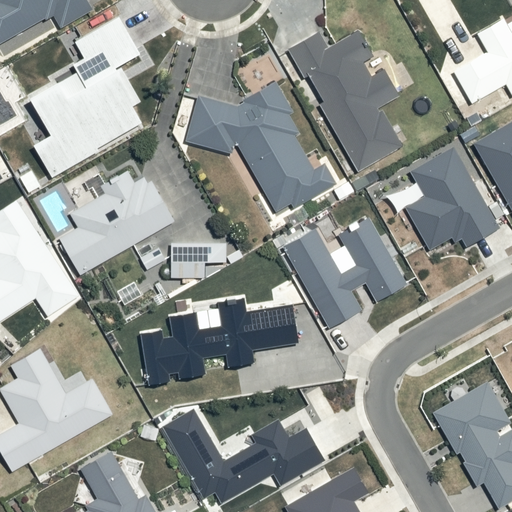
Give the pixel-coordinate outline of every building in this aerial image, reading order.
[(0,0),(0,44),(55,16),(61,27),(95,9),(90,0),(0,0)] [(38,144),(56,176),(147,125),(138,109),(147,104),(132,78),(155,65),(125,12),(77,39),(88,57),(76,64),(82,73),(37,97),(57,133),(38,144)] [(495,54),(459,73),(476,105),(509,87),(511,91),(511,18),(484,33),(495,54)] [(327,31),(282,56),(348,178),(406,146),(384,107),(404,96),(391,72),(375,81),(365,62),(376,56),(363,32),(336,47),(327,31)] [(243,108),(204,97),(191,143),(239,156),(241,146),(280,210),(288,205),(291,211),(338,182),(328,166),(319,171),(298,136),(304,132),(293,114),(295,113),(279,86),(243,108)] [(511,119),(472,143),(511,212),(511,119)] [(452,146),(409,170),(424,195),(404,206),(428,249),(450,237),(454,242),(461,238),(465,246),(498,228),(452,146)] [(63,237),(84,273),(180,221),(155,176),(141,183),(134,171),(108,185),(111,191),(74,211),(83,226),(63,237)] [(0,319),(35,297),(47,315),(79,294),(16,199),(0,209),(0,319)] [(315,226),(281,246),(328,327),(360,309),(349,290),(364,281),(376,300),(407,283),(368,216),(337,234),(354,263),(341,270),(315,226)] [(229,244),(176,244),(176,277),(212,277),(211,263),(229,263),(229,244)] [(144,293),(135,278),(115,290),(124,306),(144,293)] [(160,329),(140,332),(148,383),(170,380),(169,373),(178,371),(179,377),(205,373),(203,356),(226,353),(228,367),(255,362),(253,350),(298,343),(292,304),(244,311),(242,297),(217,301),(221,325),(197,328),(195,311),(169,315),(172,336),(162,337),(160,329)] [(0,391),(18,423),(0,432),(0,449),(11,470),(112,413),(92,376),(65,392),(40,347),(10,364),(17,377),(0,386),(0,391)] [(485,381),(430,412),(454,454),(458,452),(462,461),(461,462),(474,485),(482,481),(497,507),(511,498),(511,429),(498,437),(495,431),(509,422),(485,381)] [(192,408),(162,425),(203,497),(214,492),(220,503),(273,473),(280,485),(325,460),(306,426),(288,437),(277,418),(250,433),(255,442),(223,460),(192,408)] [(86,509),(80,511),(155,511),(145,493),(137,498),(110,451),(80,468),(96,497),(83,505),(86,509)] [(285,511),(358,511),(352,501),(367,493),(351,467),(282,506),(285,511)]
